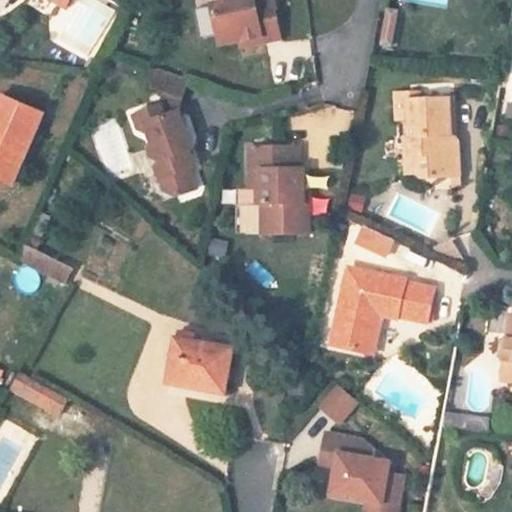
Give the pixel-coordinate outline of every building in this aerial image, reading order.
[(53,0),(69,9),(74,0),(53,0)] [(256,0),(241,0),(213,6),(221,45),(240,42),(263,37),(264,43),(282,39),(273,0),(267,0),(257,2),(256,0)] [(397,10),(388,9),(381,43),(391,45),(397,10)] [(242,47),(264,43),(263,37),(240,42),(242,47)] [(166,93),(182,98),(189,79),(160,70),(153,89),(166,93)] [(179,112),(182,98),(166,93),(162,107),(166,118),(179,112)] [(457,140),(450,134),(449,99),(409,101),(409,93),(395,94),(396,119),(408,119),(409,138),(410,156),(416,156),(417,173),(422,177),(459,176),(457,140)] [(44,114),(1,96),(0,98),(0,179),(14,185),(44,114)] [(193,150),(179,112),(166,118),(162,107),(135,116),(140,130),(145,134),(146,134),(150,132),(153,144),(150,149),(154,158),(160,161),(157,167),(166,192),(177,197),(197,190),(190,171),(196,169),(190,152),(193,150)] [(404,138),(406,173),(417,173),(416,156),(410,156),(409,138),(404,138)] [(259,147),(250,148),(250,187),(259,187),(262,187),(262,171),(259,171),(259,147)] [(299,148),(259,147),(259,171),(262,171),(262,187),(259,187),(259,205),(263,205),(263,235),(309,235),(309,203),(304,204),(304,194),(304,169),(299,169),(299,148)] [(41,212),(31,234),(43,240),(52,217),(41,212)] [(365,227),(358,242),(387,256),(394,241),(365,227)] [(31,234),(20,261),(67,285),(75,270),(38,251),(43,240),(31,234)] [(455,259),(462,255),(452,239),(433,250),(455,259)] [(349,269),(333,345),(370,353),(377,322),(375,321),(377,314),(383,315),(398,319),(399,316),(428,323),(435,290),(406,283),(407,281),(349,269)] [(370,353),(374,354),(383,315),(377,314),(375,321),(377,322),(370,353)] [(511,316),(510,316),(508,337),(503,341),(501,358),(505,363),(503,381),(511,381),(511,316)] [(197,334),(178,331),(177,339),(195,343),(197,334)] [(226,392),(233,349),(195,343),(177,339),(170,380),(187,383),(187,386),(226,392)] [(22,374),(15,388),(39,401),(38,404),(60,415),(69,401),(22,374)] [(338,387),(320,407),(340,424),(358,404),(338,387)] [(326,434),(321,465),(337,468),(339,456),(325,454),(329,435),(326,434)] [(337,468),(333,492),(352,496),(352,498),(369,501),(366,511),(398,511),(404,477),(389,474),(390,463),(374,460),(375,452),(362,441),(329,435),(325,454),(339,456),(337,468)]
